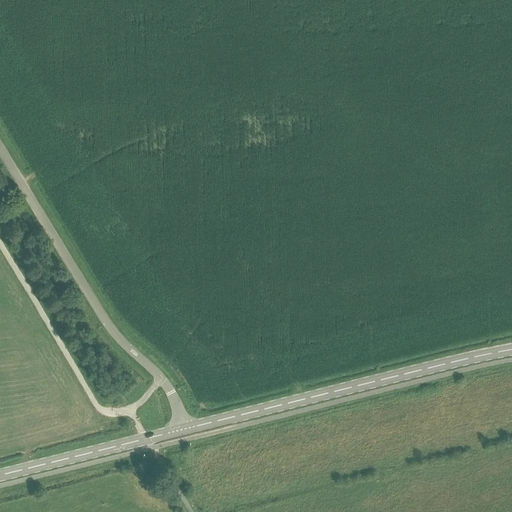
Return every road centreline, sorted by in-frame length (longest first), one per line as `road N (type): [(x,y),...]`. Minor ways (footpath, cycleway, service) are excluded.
road 1 (tertiary): [(183,429),(171,391),(111,330),(0,147)]
road 2 (tertiary): [(183,429),(511,349)]
road 3 (tertiary): [(0,473),(183,429)]
